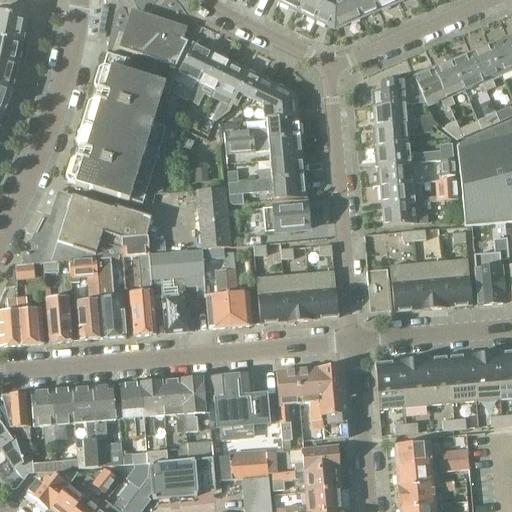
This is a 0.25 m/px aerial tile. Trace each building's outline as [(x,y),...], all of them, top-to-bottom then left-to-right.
[(297,12),(302,0),(278,0),(278,3),(297,12)] [(302,0),(297,12),(315,21),(324,0),(302,0)] [(333,30),(359,19),(351,0),(324,0),(315,21),(333,30)] [(351,0),(359,19),(378,11),(373,0),(351,0)] [(373,0),(378,11),(396,3),(395,0),(373,0)] [(0,40),(21,46),(22,38),(24,38),(28,23),(26,22),(27,20),(0,14),(0,40)] [(125,50),(119,48),(119,49),(175,67),(187,43),(181,40),(184,32),(172,25),(171,27),(143,25),(141,20),(132,24),(130,30),(131,30),(125,50)] [(510,72),(511,75),(511,54),(505,39),(487,47),(500,76),(510,72)] [(0,65),(17,69),(17,68),(16,68),(17,62),(18,63),(22,47),(20,47),(21,46),(0,40),(0,65)] [(188,102),(211,55),(192,45),(174,82),(183,86),(178,97),(188,102)] [(487,47),(468,55),(484,93),(490,91),(486,82),(500,76),(487,47)] [(76,151),(66,184),(141,208),(166,129),(152,124),(164,86),(155,70),(107,55),(106,55),(97,84),(93,86),(92,90),(94,94),(79,142),(75,144),(74,147),(76,151)] [(217,58),(211,55),(188,102),(197,107),(203,95),(211,99),(214,92),(215,92),(229,63),(227,62),(226,59),(220,56),(217,58)] [(480,95),(484,93),(468,55),(450,63),(463,92),(476,86),(480,95)] [(250,101),(260,79),(229,63),(215,92),(230,99),(226,106),(220,103),(211,121),(215,123),(229,112),(232,106),(236,108),(241,97),(250,101)] [(450,63),(432,71),(447,108),(453,106),(449,98),(463,92),(450,63)] [(13,84),(17,69),(0,65),(0,90),(10,93),(9,93),(10,90),(13,84)] [(444,109),(447,108),(432,71),(427,73),(426,70),(414,75),(415,78),(413,78),(421,96),(425,104),(427,108),(440,102),(444,109)] [(373,108),(404,106),(404,105),(425,104),(421,96),(405,97),(403,80),(398,81),(398,78),(385,79),(385,82),(380,82),(381,93),(371,93),(373,108)] [(264,108),(265,121),(297,118),(295,96),(260,79),(250,101),(264,108)] [(10,93),(0,90),(0,116),(4,118),(4,117),(3,116),(5,109),(6,109),(10,93)] [(487,98),(478,102),(484,118),(475,122),(480,132),(498,124),(494,115),(487,98)] [(429,116),(413,118),(406,119),(404,106),(373,108),(374,129),(425,124),(433,131),(437,126),(432,123),(429,116)] [(494,115),(498,124),(511,118),(511,112),(510,108),(494,115)] [(180,115),(169,109),(166,117),(177,122),(180,115)] [(297,118),(265,121),(266,131),(254,132),(255,143),(299,139),(297,118)] [(457,130),(454,123),(447,127),(443,131),(457,142),(461,140),(457,130)] [(511,123),(457,147),(465,228),(511,223),(511,123)] [(376,148),(408,145),(407,131),(414,130),(415,135),(434,133),(433,131),(425,124),(374,129),(375,135),(372,135),(373,147),(376,147),(376,148)] [(472,124),(457,130),(461,140),(477,133),(472,124)] [(225,145),(255,143),(254,132),(224,135),(225,145)] [(268,152),(269,162),(301,159),(299,139),(255,143),(256,154),(268,152)] [(256,154),(255,143),(225,145),(226,156),(256,154)] [(438,147),(438,153),(409,155),(408,145),(376,148),(376,149),(373,150),(374,162),(377,162),(378,168),(410,165),(439,162),(451,161),(450,146),(438,147)] [(301,159),(269,162),(270,170),(261,171),(263,183),(303,179),(301,159)] [(451,161),(439,162),(440,178),(453,177),(451,161)] [(207,183),(206,164),(194,165),(195,184),(207,183)] [(410,165),(378,168),(378,175),(375,175),(377,187),(380,187),(380,188),(412,185),(410,165)] [(228,186),(238,185),(237,173),(227,174),(228,186)] [(303,179),(263,183),(238,185),(228,186),(230,205),(233,207),(241,206),(240,195),(265,193),(265,188),(271,187),(273,203),(305,200),(303,179)] [(436,203),(445,203),(455,202),(453,182),(434,183),(435,198),(436,203)] [(412,185),(380,188),(381,208),(427,204),(436,203),(435,198),(413,200),(412,185)] [(202,252),(223,250),(230,249),(225,190),(195,193),(200,252),(202,252)] [(28,265),(69,263),(96,261),(107,260),(122,259),(121,240),(145,238),(151,220),(115,209),(114,211),(71,198),(70,203),(61,201),(54,228),(44,225),(26,259),(29,261),(28,265)] [(455,202),(445,203),(446,223),(456,222),(455,202)] [(381,208),(383,228),(425,225),(424,211),(428,211),(427,204),(381,208)] [(305,206),(262,210),(265,235),(307,231),(307,230),(310,230),(309,216),(306,216),(305,206)] [(424,232),(411,233),(412,243),(425,242),(424,232)] [(412,243),(411,233),(398,234),(399,244),(412,243)] [(451,236),(452,246),(465,245),(464,235),(451,236)] [(122,259),(141,258),(149,257),(148,238),(145,238),(121,240),(122,259)] [(252,248),(253,258),(266,257),(265,247),(252,248)] [(318,248),(319,258),(331,257),(330,247),(318,248)] [(223,255),(223,250),(202,252),(202,262),(224,260),(223,255)] [(279,251),(280,261),(293,260),(292,250),(279,251)] [(151,281),(160,280),(184,279),(204,277),(202,262),(202,252),(200,252),(149,257),(151,281)] [(233,254),(223,255),(224,260),(225,271),(234,270),(233,254)] [(151,281),(149,257),(141,258),(144,292),(130,293),(133,338),(154,336),(154,322),(164,321),(162,295),(160,280),(151,281)] [(110,300),(107,260),(96,261),(101,340),(124,338),(121,299),(110,300)] [(101,340),(96,261),(69,263),(70,284),(79,284),(79,279),(87,279),(88,302),(77,302),(79,342),(101,340)] [(466,261),(441,263),(445,309),(471,307),(466,261)] [(441,263),(440,263),(414,265),(418,312),(445,310),(445,309),(441,263)] [(43,266),(44,275),(58,274),(57,265),(43,266)] [(389,268),(393,314),(418,312),(414,265),(389,268)] [(33,267),(14,269),(16,282),(35,280),(33,267)] [(475,270),(478,307),(503,305),(500,267),(475,270)] [(14,269),(5,289),(16,287),(16,282),(14,269)] [(236,294),(234,270),(225,271),(230,329),(251,327),(248,293),(236,294)] [(230,329),(225,271),(215,272),(217,296),(205,297),(207,331),(230,329)] [(389,315),(390,315),(386,272),(385,272),(385,273),(367,274),(367,273),(366,274),(367,286),(369,286),(371,312),(372,312),(372,310),(388,308),(389,315)] [(307,275),(312,321),(337,319),(333,273),(307,275)] [(307,275),(280,277),(284,324),(312,322),(312,321),(307,275)] [(204,287),(204,277),(184,279),(185,289),(204,287)] [(280,277),(255,280),(259,326),(284,324),(280,277)] [(165,335),(188,333),(185,293),(162,295),(164,321),(165,335)] [(45,299),(48,345),(71,343),(68,297),(45,299)] [(8,313),(0,313),(0,348),(20,347),(16,300),(7,301),(8,313)] [(16,300),(20,347),(43,345),(40,311),(25,312),(25,300),(16,300)] [(511,399),(511,353),(495,355),(499,401),(511,399)] [(475,403),(499,401),(495,355),(495,354),(471,356),(471,357),(475,403)] [(475,403),(471,357),(447,359),(451,405),(475,403)] [(427,407),(451,405),(447,359),(423,361),(427,407)] [(427,407),(423,361),(423,360),(399,362),(399,363),(403,410),(427,407)] [(378,412),(403,410),(399,363),(374,366),(378,412)] [(341,367),(317,369),(321,421),(322,427),(328,426),(328,417),(346,415),(341,367)] [(296,372),(299,405),(310,405),(311,422),(321,421),(317,369),(315,370),(296,372)] [(275,374),(276,384),(279,416),(280,425),(288,424),(290,424),(289,406),(299,405),(296,372),(275,374)] [(255,426),(250,376),(209,379),(211,403),(216,403),(218,429),(255,426)] [(201,380),(181,382),(186,435),(198,434),(196,417),(205,416),(201,380)] [(160,383),(164,419),(176,418),(177,436),(186,435),(181,382),(160,383)] [(160,383),(140,385),(145,439),(154,438),(153,419),(164,419),(160,383)] [(279,416),(276,384),(264,385),(267,417),(279,416)] [(145,439),(140,385),(119,387),(123,422),(134,421),(136,439),(145,439)] [(91,389),(96,441),(106,440),(106,423),(115,422),(111,388),(91,389)] [(85,425),(87,442),(96,441),(91,389),(70,391),(74,426),(85,425)] [(50,393),(55,445),(66,444),(64,427),(74,426),(70,391),(50,393)] [(45,446),(55,445),(50,393),(28,395),(32,429),(43,428),(45,446)] [(0,397),(8,420),(12,433),(30,432),(26,395),(25,395),(25,396),(2,398),(2,397),(0,397)] [(22,463),(12,433),(8,420),(6,421),(0,412),(0,443),(2,447),(0,448),(0,449),(14,466),(22,463)] [(511,426),(511,416),(500,418),(501,427),(511,426)] [(489,428),(501,427),(500,418),(489,419),(489,428)] [(465,431),(464,421),(452,422),(453,432),(465,431)] [(442,433),(453,432),(452,422),(441,423),(442,433)] [(280,425),(281,438),(289,437),(288,424),(280,425)] [(348,439),(346,424),(328,426),(322,427),(323,441),(348,439)] [(417,435),(416,425),(405,426),(405,436),(417,435)] [(394,437),(405,436),(405,426),(393,427),(394,437)] [(78,470),(98,468),(96,447),(96,441),(87,442),(83,442),(84,450),(76,451),(77,461),(78,470)] [(188,461),(211,459),(213,458),(212,443),(187,445),(188,461)] [(430,443),(428,443),(393,446),(395,468),(432,465),(430,443)] [(188,461),(187,445),(180,446),(180,452),(167,453),(168,462),(188,461)] [(123,466),(122,457),(121,452),(108,453),(108,446),(96,447),(98,468),(123,466)] [(303,473),(338,470),(336,448),(301,451),(302,464),(293,465),(294,473),(303,472),(303,473)] [(149,464),(168,462),(167,453),(146,455),(147,464),(149,464)] [(274,454),(266,455),(268,476),(272,475),(276,475),(274,454)] [(440,465),(467,462),(466,454),(439,456),(440,465)] [(146,455),(122,457),(123,466),(134,465),(147,464),(146,455)] [(213,483),(242,480),(268,478),(268,476),(266,455),(213,458),(211,459),(213,483)] [(211,459),(149,465),(152,501),(195,497),(195,493),(214,491),(213,483),(211,459)] [(58,472),(78,470),(77,461),(57,463),(58,472)] [(467,462),(440,465),(441,474),(468,472),(467,462)] [(33,465),(34,473),(58,472),(57,463),(33,465)] [(139,489),(147,479),(149,464),(147,464),(134,465),(123,478),(139,489)] [(33,465),(14,466),(24,481),(29,474),(34,473),(33,465)] [(396,488),(396,489),(433,486),(432,465),(395,468),(397,488),(396,488)] [(305,494),(340,490),(338,470),(303,473),(305,494)] [(83,498),(89,489),(102,472),(95,473),(91,477),(89,475),(75,491),(83,498)] [(104,494),(114,480),(102,472),(89,489),(94,493),(97,489),(104,494)] [(293,473),(276,475),(272,475),(273,492),(284,491),(284,482),(294,481),(293,473)] [(67,485),(75,475),(43,477),(39,483),(35,481),(26,494),(47,511),(67,485)] [(271,511),(268,478),(242,480),(245,511),(271,511)] [(453,484),(442,485),(442,493),(454,492),(453,484)] [(67,485),(47,511),(48,511),(49,511),(72,511),(83,498),(75,491),(67,485)] [(398,510),(399,510),(435,507),(433,486),(396,489),(398,510)] [(324,511),(341,510),(340,490),(305,494),(306,511),(324,511)] [(124,509),(124,510),(122,511),(141,511),(151,501),(138,492),(124,509)] [(96,511),(98,510),(83,498),(72,511),(96,511)] [(122,511),(124,510),(124,509),(116,503),(109,511),(101,511),(98,510),(96,511),(122,511)]
